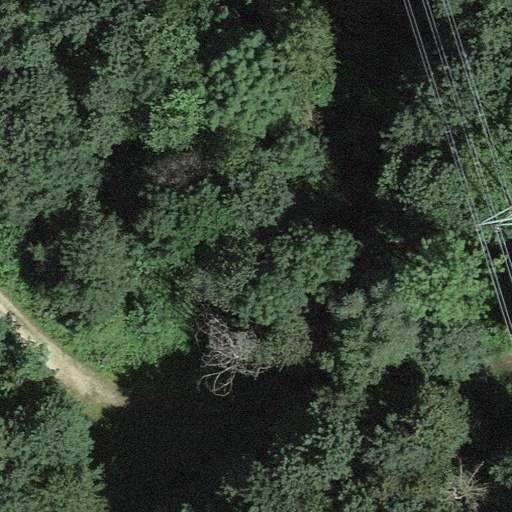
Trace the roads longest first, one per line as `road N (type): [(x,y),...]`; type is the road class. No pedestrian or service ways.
road 1 (track): [(511,355),(294,405),(168,415),(64,372),(0,295)]
road 2 (track): [(64,372),(95,511)]
